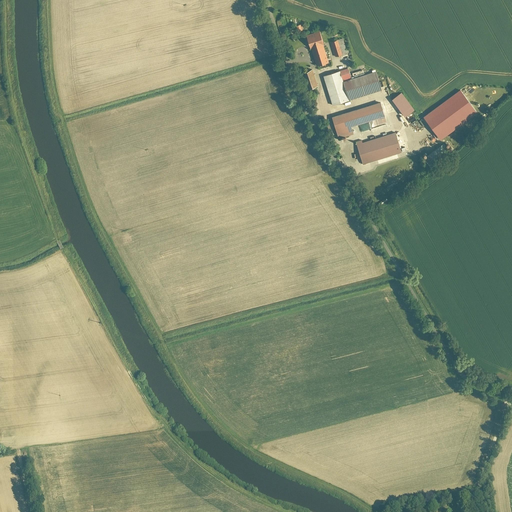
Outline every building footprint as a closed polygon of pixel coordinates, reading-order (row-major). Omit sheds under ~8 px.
[(329,62),(320,34),(307,38),(315,66),(329,62)] [(329,42),(334,56),(346,52),(341,38),(329,42)] [(350,80),(347,68),(321,76),(330,106),(346,101),(345,97),(380,86),(376,72),(350,80)] [(305,89),(315,86),(311,70),(301,73),(305,89)] [(481,114),(466,89),(427,113),(442,138),(481,114)] [(405,92),(395,98),(408,117),(417,110),(405,92)] [(379,102),(333,115),(339,137),(352,133),(350,126),(383,116),(379,102)] [(361,164),(401,152),(395,132),(356,144),(361,164)] [(442,144),(422,159),(429,168),(449,153),(442,144)]
